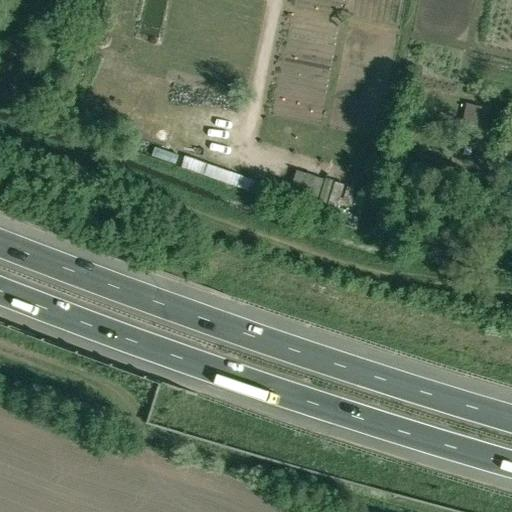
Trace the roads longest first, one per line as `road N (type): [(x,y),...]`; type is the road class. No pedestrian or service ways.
road 1 (motorway): [(511,415),(226,325),(0,237)]
road 2 (motorway): [(0,291),(511,467)]
road 3 (track): [(274,0),(237,149),(363,188)]
